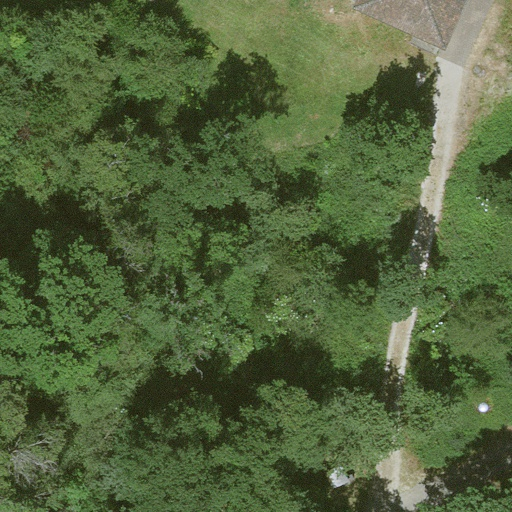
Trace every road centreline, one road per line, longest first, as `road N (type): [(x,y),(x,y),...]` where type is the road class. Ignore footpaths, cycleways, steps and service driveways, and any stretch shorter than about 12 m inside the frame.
road 1 (track): [(445,98),(375,511)]
road 2 (unclassified): [(402,511),(511,442)]
